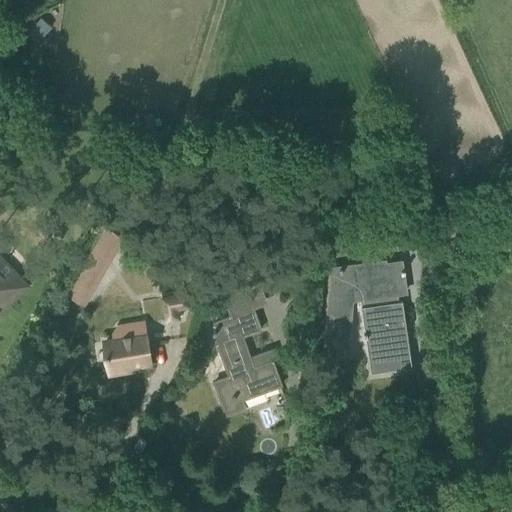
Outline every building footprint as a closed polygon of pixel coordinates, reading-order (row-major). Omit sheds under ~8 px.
[(41,18),(27,34),(37,43),(51,27),(41,18)] [(333,141),(325,223),(351,226),(358,143),(333,141)] [(20,156),(7,170),(18,180),(31,166),(20,156)] [(84,306),(124,238),(106,227),(66,296),(84,306)] [(0,308),(1,310),(26,286),(0,259),(0,308)] [(392,294),(405,292),(401,261),(385,264),(385,261),(332,269),(325,344),(347,346),(351,299),(359,298),(364,332),(362,332),(363,336),(364,336),(368,361),(409,356),(402,301),(393,302),(392,294)] [(217,332),(213,334),(217,343),(229,376),(214,382),(219,396),(226,414),(241,409),(246,407),(243,399),(281,385),(274,366),(272,360),(278,358),(275,348),(250,357),(242,337),(262,330),(255,309),(247,288),(224,296),(230,316),(213,322),(217,332)] [(161,297),(165,322),(181,320),(179,310),(191,308),(188,292),(161,297)] [(111,331),(112,341),(105,342),(110,372),(129,369),(128,364),(149,361),(142,319),(118,322),(111,331)]
